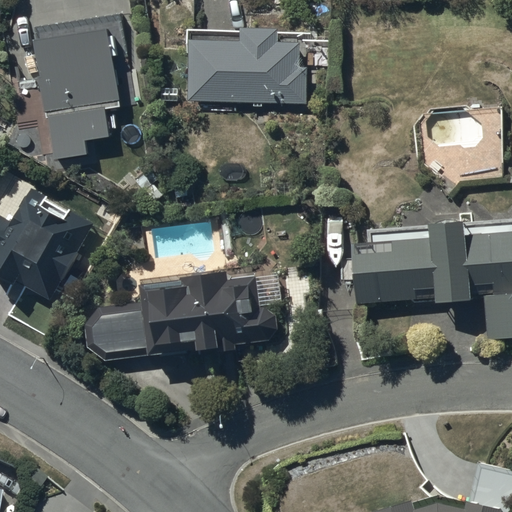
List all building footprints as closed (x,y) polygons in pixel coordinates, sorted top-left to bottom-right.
[(38,47),(44,83),(41,83),(47,123),(50,122),(56,162),(88,157),(86,143),(112,139),(108,113),(123,111),(122,106),(135,104),(121,14),(38,28),(41,46),(38,47)] [(190,105),(307,106),(308,72),(299,72),(299,46),(279,45),(279,33),(241,33),(241,45),(191,45),(190,105)] [(96,227),(32,191),(15,225),(0,216),(0,286),(1,287),(18,291),(20,287),(52,303),(96,227)] [(354,250),(359,308),(437,301),(437,310),(475,307),(474,299),(486,298),(489,343),(511,342),(511,223),(466,227),(465,226),(464,226),(463,226),(462,225),(461,225),(460,224),(459,224),(458,224),(457,224),(456,223),(455,223),(454,223),(453,223),(452,223),(451,223),(450,223),(449,223),(448,223),(447,223),(446,223),(445,224),(444,224),(443,224),(442,224),(441,225),(440,225),(439,225),(438,226),(437,226),(436,227),(435,227),(434,228),(433,228),(432,229),(432,230),(371,235),(372,249),(354,250)] [(143,305),(101,311),(87,330),(90,351),(108,363),(148,359),(149,362),(162,360),(162,354),(201,350),(202,359),(238,355),(237,347),(270,344),(271,343),(272,342),(273,342),(274,341),(275,340),(276,338),(277,337),(277,336),(278,335),(278,334),(279,332),(279,331),(279,330),(279,328),(279,327),(279,326),(279,324),(278,323),(278,322),(277,320),(277,319),(276,318),(275,317),(274,316),(274,315),(273,314),(271,313),(270,312),(269,312),(268,311),(267,311),(265,310),(264,310),(263,310),(261,310),(258,281),(230,284),(229,278),(185,283),(185,287),(141,292),(143,305)] [(507,511),(511,499),(511,471),(482,464),(469,511),(453,511),(442,509),(432,511),(417,511),(415,506),(394,511),(507,511)]
